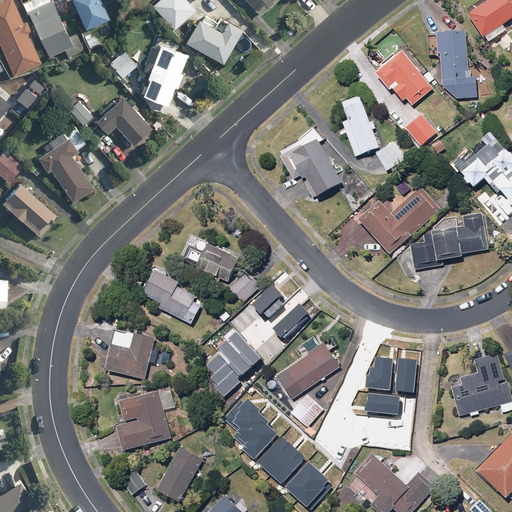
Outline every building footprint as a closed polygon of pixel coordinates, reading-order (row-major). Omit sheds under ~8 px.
[(24,19),(16,0),(0,0),(0,41),(13,74),(42,62),(31,34),(35,32),(28,17),(24,19)] [(56,0),(29,0),(30,0),(54,56),(77,46),(56,0)] [(91,28),(116,17),(108,0),(70,0),(76,12),(83,9),(91,28)] [(201,8),(193,0),(161,0),(156,5),(179,29),(201,8)] [(250,0),(264,15),(280,0),(250,0)] [(510,30),(506,25),(511,20),(511,0),(492,0),(474,14),(471,16),(491,43),(510,30)] [(227,28),(207,16),(192,42),(228,63),(248,27),(233,18),(227,28)] [(470,31),(439,31),(439,53),(444,53),(443,84),(458,96),(480,96),(480,77),(472,77),(472,70),(470,70),(470,31)] [(96,32),(86,36),(91,49),(101,45),(96,32)] [(195,53),(167,42),(147,94),(174,105),(195,53)] [(113,63),(127,77),(140,65),(127,51),(113,63)] [(406,51),(379,73),(393,90),(394,89),(405,101),(409,98),(415,105),(436,87),(406,51)] [(41,96),(31,87),(11,111),(21,120),(41,96)] [(157,127),(127,95),(100,120),(111,132),(118,126),(137,146),(157,127)] [(372,123),(363,96),(344,102),(351,121),(344,123),(356,156),(382,147),(376,130),(379,129),(376,121),(372,123)] [(83,99),(72,108),(86,125),(97,116),(83,99)] [(441,132),(425,112),(406,128),(422,148),(441,132)] [(90,142),(78,124),(71,129),(82,147),(90,142)] [(302,140),(306,148),(293,155),(307,179),(310,177),(321,196),(346,182),(324,143),(326,139),(315,128),(302,140)] [(82,151),(73,137),(43,156),(52,170),(56,168),(77,200),(98,187),(77,155),(82,151)] [(511,202),(511,152),(501,137),(481,152),(462,166),(478,188),(489,180),(499,194),(503,191),(511,202)] [(408,160),(398,143),(379,154),(390,171),(408,160)] [(23,166),(5,148),(0,153),(0,172),(8,181),(23,166)] [(4,201),(41,236),(49,227),(47,225),(58,213),(23,181),(4,201)] [(386,204),(383,200),(363,218),(394,252),(442,209),(422,187),(401,207),(393,198),(386,204)] [(426,242),(415,243),(417,270),(444,266),(444,261),(468,256),(468,253),(491,250),(484,216),(466,217),(467,226),(461,226),(461,230),(436,231),(436,234),(426,235),(426,242)] [(242,259),(194,236),(183,259),(231,282),(242,259)] [(263,286),(248,269),(229,286),(245,303),(263,286)] [(162,308),(194,325),(204,306),(195,301),(198,296),(181,287),(183,282),(160,270),(148,293),(165,302),(162,308)] [(9,280),(0,279),(0,307),(8,308),(9,280)] [(283,279),(253,307),(268,323),(298,295),(283,279)] [(303,300),(273,328),(288,344),(318,316),(303,300)] [(152,361),(171,365),(173,352),(156,348),(158,338),(135,333),(132,350),(113,347),(109,368),(149,376),(152,361)] [(239,377),(262,359),(242,333),(204,363),(233,400),(247,388),(239,377)] [(327,341),(279,375),(296,400),(344,366),(327,341)] [(481,414),(480,411),(502,406),(504,413),(511,411),(511,385),(511,382),(506,383),(500,355),(478,360),(480,372),(455,377),(463,414),(471,413),(472,416),(481,414)] [(367,379),(365,390),(388,393),(391,366),(374,364),(373,371),(371,371),(370,379),(367,379)] [(398,365),(394,393),(413,396),(417,367),(398,365)] [(173,438),(166,410),(178,407),(173,388),(162,391),(123,401),(129,423),(122,425),(128,450),(173,438)] [(327,409),(309,394),(293,414),(311,428),(327,409)] [(367,398),(365,416),(397,419),(399,401),(367,398)] [(245,458),(252,464),(276,436),(267,429),(269,427),(241,403),(223,423),(238,435),(234,439),(246,449),(243,451),(247,455),(245,458)] [(362,417),(346,409),(337,427),(354,435),(362,417)] [(511,496),(511,438),(482,469),(511,497),(511,496)] [(280,443),(257,470),(280,489),(303,463),(280,443)] [(205,458),(183,447),(162,490),(184,501),(205,458)] [(382,511),(393,511),(396,508),(400,511),(415,511),(438,488),(421,472),(409,485),(376,454),(350,482),(382,511)] [(309,466),(286,493),(308,511),(332,486),(309,466)] [(138,468),(124,477),(134,495),(149,485),(138,468)] [(0,511),(19,511),(34,502),(22,482),(2,495),(0,491),(0,511)] [(245,511),(227,495),(211,511),(245,511)] [(492,511),(480,499),(469,510),(471,511),(492,511)]
